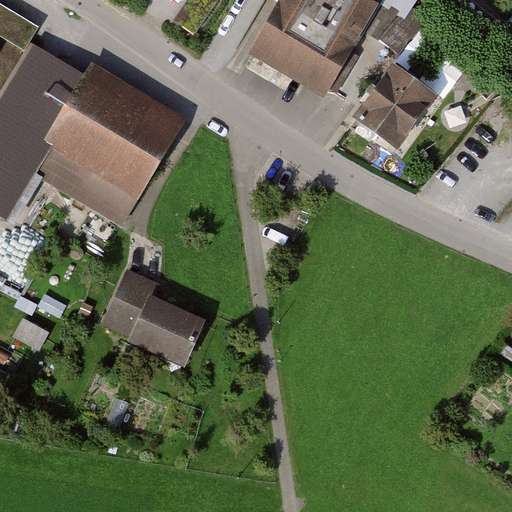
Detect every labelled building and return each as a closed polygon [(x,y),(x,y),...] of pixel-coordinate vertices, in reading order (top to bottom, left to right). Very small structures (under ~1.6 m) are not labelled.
[(42,23),(3,0),(0,0),(0,92),(31,40),(42,23)] [(188,0),(174,22),(195,36),(219,0),(188,0)] [(278,0),(249,50),(326,95),(331,87),(338,92),(361,55),(353,50),(367,31),(383,0),(278,0)] [(383,0),(367,31),(401,51),(427,19),(414,8),(418,0),(383,0)] [(85,70),(31,40),(0,92),(0,211),(9,217),(36,174),(125,225),(143,190),(47,135),(85,70)] [(441,90),(395,57),(356,111),(402,144),(441,90)] [(186,115),(90,60),(85,70),(47,135),(143,190),(186,115)] [(186,362),(207,317),(154,293),(159,281),(128,267),(102,324),(186,362)] [(24,317),(14,337),(40,350),(50,330),(24,317)]
